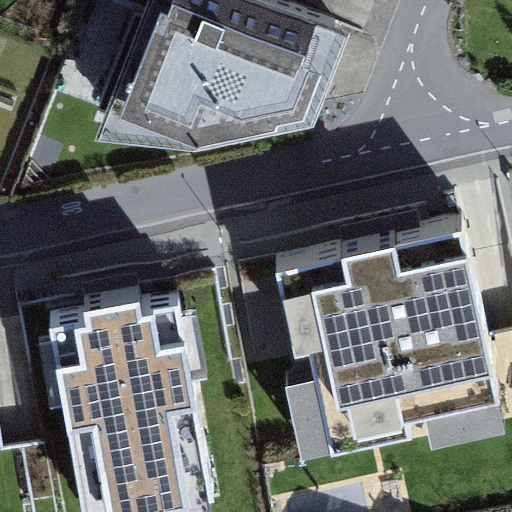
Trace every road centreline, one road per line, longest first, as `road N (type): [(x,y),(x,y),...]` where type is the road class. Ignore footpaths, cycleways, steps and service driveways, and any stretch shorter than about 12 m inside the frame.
road 1 (residential): [(414,144),(0,219)]
road 2 (residential): [(428,0),(410,46),(414,144)]
